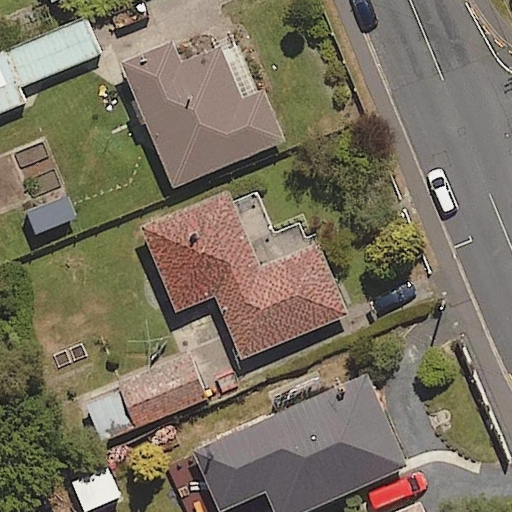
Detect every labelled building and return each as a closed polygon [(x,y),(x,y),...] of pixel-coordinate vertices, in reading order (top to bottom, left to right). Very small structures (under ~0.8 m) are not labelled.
[(101,58),(87,21),(0,54),(0,111),(26,102),(21,88),(101,58)] [(237,100),(210,34),(124,69),(172,187),(284,142),(262,90),(237,100)] [(258,264),(229,189),(142,223),(175,308),(216,292),(242,357),(349,315),(319,240),(258,264)] [(26,217),(34,236),(79,218),(71,199),(26,217)] [(206,390),(189,349),(83,393),(100,434),(206,390)] [(192,447),(219,511),(265,491),(273,511),(303,511),(408,467),(367,372),(192,447)] [(87,511),(120,497),(104,462),(69,478),(84,511),(87,511)]
